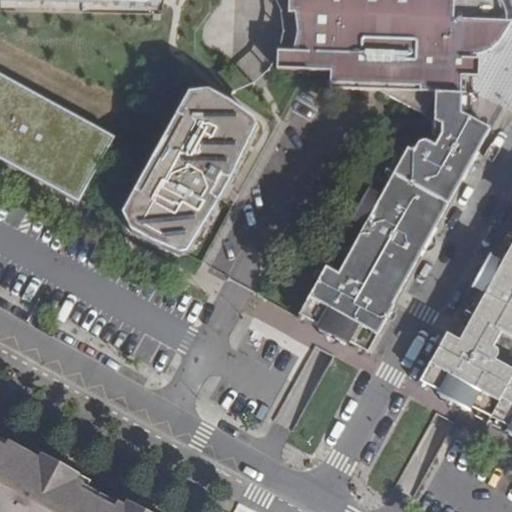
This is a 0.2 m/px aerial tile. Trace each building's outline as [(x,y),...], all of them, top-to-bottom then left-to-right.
[(472,95),(473,78),(479,78),(479,60),(474,60),(474,57),(478,57),(487,53),(495,48),(499,45),(511,23),(511,22),(507,23),(507,20),(503,6),(498,0),(288,0),(288,14),(295,14),(297,34),(293,53),(277,52),(277,70),(330,73),(330,89),(379,91),(423,115),(435,94),(472,95)] [(0,74),(0,160),(80,204),(115,139),(0,74)] [(230,104),(189,94),(123,215),(131,234),(179,256),(188,255),(257,129),(255,121),(230,104)] [(472,121),(472,95),(435,94),(423,115),(445,128),(468,141),(478,124),(472,121)] [(468,141),(464,149),(476,156),(490,130),(478,124),(468,141)] [(445,128),(441,136),(464,149),(468,141),(445,128)] [(395,144),(299,316),(321,328),(319,332),(345,346),(347,343),(355,347),(464,149),(441,136),(437,142),(414,155),(395,144)] [(464,149),(355,347),(368,355),(394,306),(393,306),(420,257),(422,258),(436,232),(435,231),(462,181),(464,182),(478,156),(476,156),(464,149)] [(511,247),(501,267),(486,293),(467,327),(496,343),(503,329),(511,330),(511,247)] [(488,260),(474,286),(486,293),(501,267),(488,260)] [(467,327),(459,342),(484,356),(495,361),(493,349),(496,343),(467,327)] [(447,335),(421,383),(433,389),(459,342),(447,335)] [(459,342),(433,389),(442,394),(440,398),(444,399),(462,410),(466,412),(469,407),(511,429),(511,430),(509,435),(511,437),(511,370),(503,366),(500,372),(481,362),(484,356),(459,342)] [(484,356),(481,362),(500,372),(503,366),(495,361),(484,356)] [(130,511),(124,508),(121,511),(116,511),(73,488),(77,482),(65,475),(62,483),(47,475),(47,474),(45,472),(44,470),(43,470),(42,469),(39,469),(36,470),(40,462),(14,448),(11,454),(0,447),(0,511),(130,511)] [(80,476),(43,456),(40,462),(36,470),(39,469),(42,469),(43,470),(44,470),(45,472),(47,474),(47,475),(62,483),(65,475),(77,482),(80,476)] [(144,511),(127,503),(124,508),(130,511),(144,511)]
